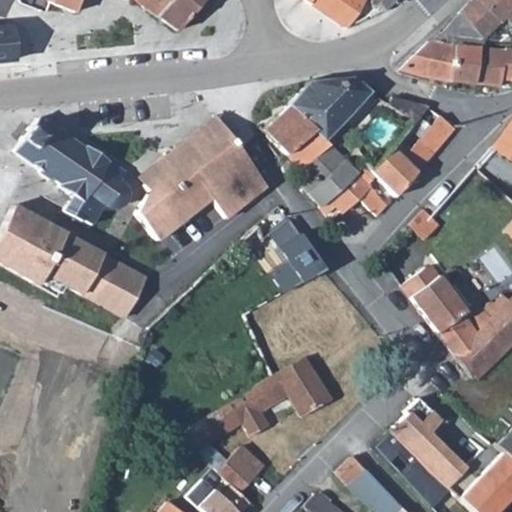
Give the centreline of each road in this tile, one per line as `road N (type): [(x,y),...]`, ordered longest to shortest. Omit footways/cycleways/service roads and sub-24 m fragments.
road 1 (residential): [(277,511),(412,380),(417,363),(336,266)]
road 2 (tertiary): [(235,71),(0,91)]
road 3 (residential): [(280,187),(146,307)]
road 4 (unclassified): [(486,116),(405,88),(347,53)]
road 5 (residential): [(486,116),(382,227)]
road 6 (residential): [(235,71),(244,128),(280,187)]
